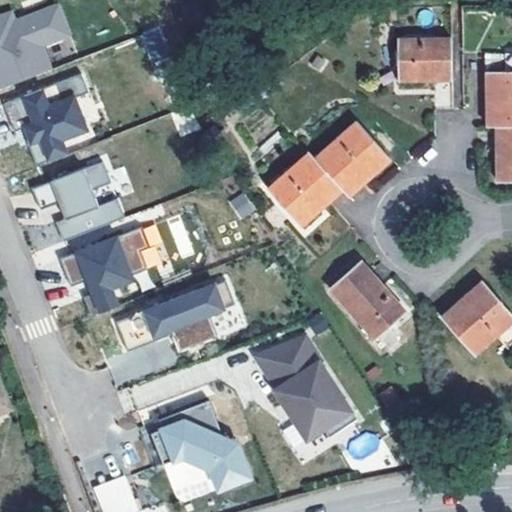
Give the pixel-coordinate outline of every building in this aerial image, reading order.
[(0,86),(50,68),(41,44),(69,34),(57,4),(15,20),(11,11),(0,14),(0,86)] [(453,81),(453,38),(401,39),(402,81),(453,81)] [(498,127),(511,127),(511,71),(488,72),(489,128),(498,127)] [(82,72),(4,102),(15,130),(22,127),(26,126),(29,132),(32,142),(28,143),(37,164),(67,152),(62,139),(87,129),(75,96),(89,91),(82,72)] [(345,194),(350,199),(392,161),(358,123),(315,160),(345,194)] [(22,127),(28,143),(32,142),(29,132),(26,126),(22,127)] [(511,127),(498,127),(498,181),(511,181),(511,127)] [(315,160),(309,153),(268,188),(304,229),(345,194),(315,160)] [(111,182),(102,160),(32,187),(40,209),(59,202),(63,200),(66,206),(69,216),(65,217),(55,221),(63,240),(124,216),(117,197),(98,205),(92,189),(111,182)] [(244,191),(229,201),(239,219),(255,209),(244,191)] [(63,200),(59,202),(65,217),(69,216),(66,206),(63,200)] [(141,226),(59,257),(70,285),(87,278),(90,285),(93,293),(83,297),(90,315),(117,305),(111,289),(134,280),(132,273),(147,268),(140,250),(149,246),(141,226)] [(409,313),(363,261),(330,289),(376,341),(409,313)] [(226,279),(214,284),(224,308),(235,304),(226,279)] [(511,347),(511,312),(485,282),(444,318),(477,356),(499,336),(510,349),(511,347)] [(116,322),(127,351),(157,339),(155,334),(162,332),(170,328),(172,333),(179,351),(218,336),(209,313),(224,308),(214,284),(116,322)] [(162,332),(155,334),(157,339),(172,333),(170,328),(162,332)] [(318,354),(264,365),(275,393),(279,401),(276,402),(285,424),(289,422),(293,433),(288,434),(297,457),(317,449),(320,458),(351,446),(326,382),(328,381),(318,354)] [(3,380),(0,381),(0,421),(17,415),(3,380)] [(214,412),(173,428),(175,433),(177,437),(168,441),(157,445),(169,476),(189,468),(217,480),(225,501),(256,488),(243,455),(229,449),(214,412)] [(175,433),(173,428),(164,431),(168,441),(177,437),(175,433)] [(167,511),(164,502),(137,511),(126,475),(91,486),(99,511),(167,511)]
